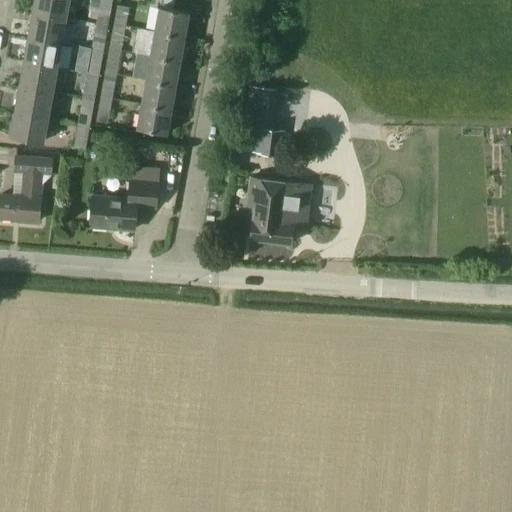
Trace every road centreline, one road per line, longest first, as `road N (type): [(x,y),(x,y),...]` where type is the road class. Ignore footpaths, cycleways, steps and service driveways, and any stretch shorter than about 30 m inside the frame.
road 1 (residential): [(183,281),(231,0)]
road 2 (tertiary): [(416,291),(183,281)]
road 3 (tertiary): [(0,259),(183,281)]
